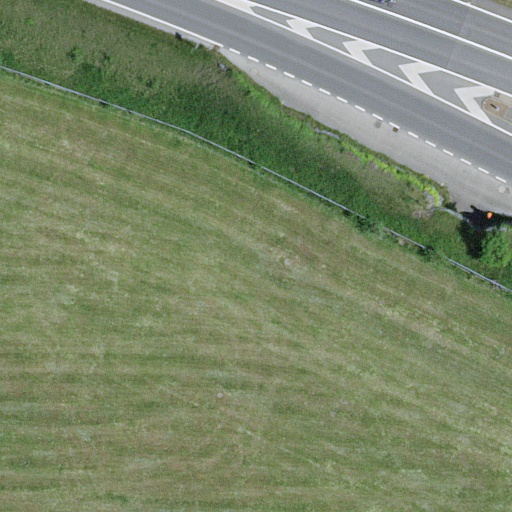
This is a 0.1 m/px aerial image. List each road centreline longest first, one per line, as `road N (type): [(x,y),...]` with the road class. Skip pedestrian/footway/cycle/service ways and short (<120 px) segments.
road 1 (primary): [(157,0),(237,29),(511,158)]
road 2 (primary): [(511,62),(348,0)]
